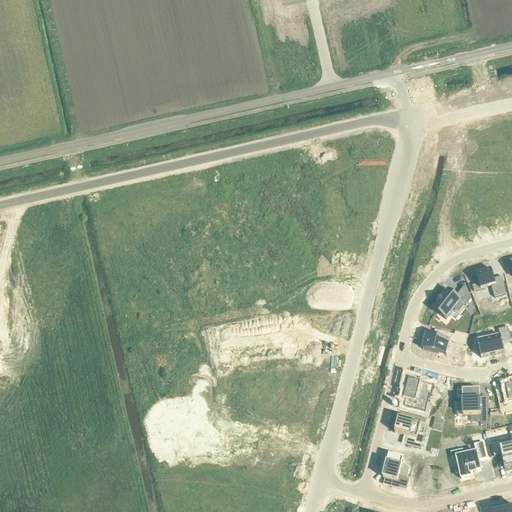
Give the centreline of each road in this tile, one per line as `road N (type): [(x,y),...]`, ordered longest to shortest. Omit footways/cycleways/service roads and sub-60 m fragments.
road 1 (unclassified): [(511,47),(0,162)]
road 2 (residential): [(312,511),(409,123)]
road 3 (residential): [(511,488),(423,507),(369,491),(365,479),(397,360)]
road 4 (tertiary): [(339,399),(387,219)]
road 5 (residential): [(397,360),(409,310),(429,278),(450,261),(511,242)]
